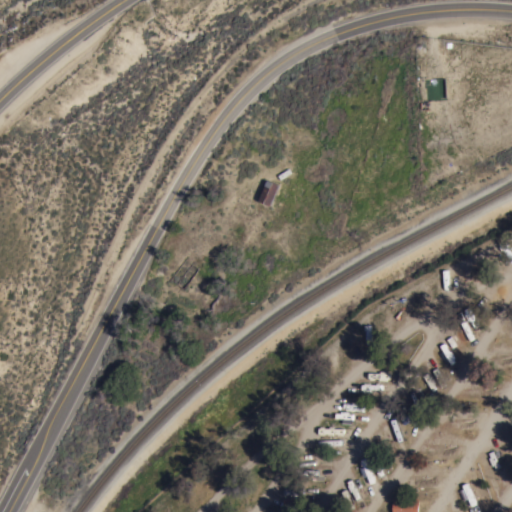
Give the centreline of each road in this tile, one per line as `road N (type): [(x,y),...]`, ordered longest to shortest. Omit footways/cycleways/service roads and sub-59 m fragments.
road 1 (residential): [(9,511),(141,259),(238,103),(310,47),(379,19),(511,13)]
road 2 (secondary): [(0,106),(121,0)]
